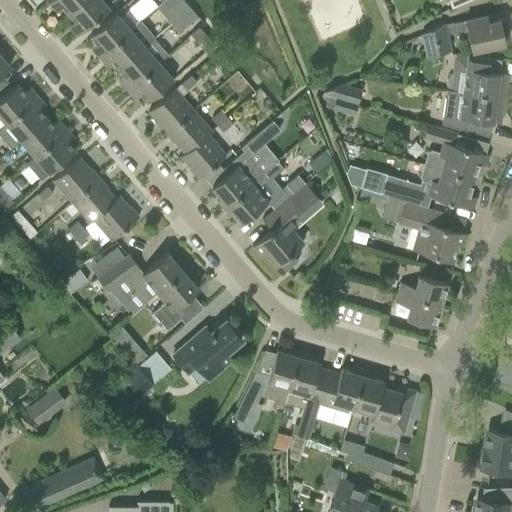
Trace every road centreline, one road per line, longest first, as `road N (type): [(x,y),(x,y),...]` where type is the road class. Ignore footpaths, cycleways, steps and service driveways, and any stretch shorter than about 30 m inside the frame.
road 1 (residential): [(452,369),(332,344),(286,317),(99,117),(5,0)]
road 2 (residential): [(452,369),(511,216)]
road 3 (residential): [(429,511),(452,369)]
